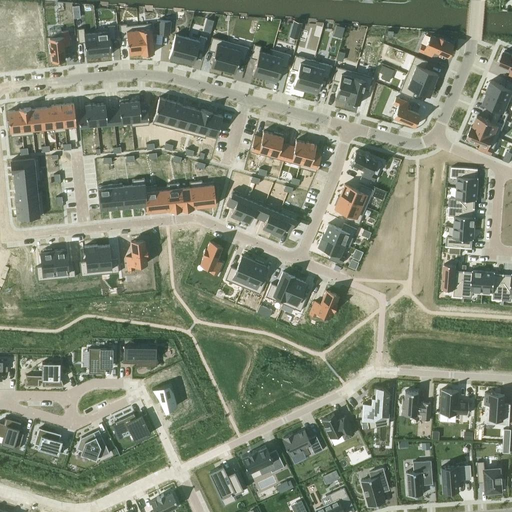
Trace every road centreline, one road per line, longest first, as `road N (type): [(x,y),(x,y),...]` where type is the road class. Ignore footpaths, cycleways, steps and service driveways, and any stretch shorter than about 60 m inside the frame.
road 1 (residential): [(0,90),(162,77),(349,129)]
road 2 (residential): [(179,470),(372,372),(511,380)]
road 3 (residential): [(192,219),(6,238),(0,169)]
road 4 (residential): [(71,425),(132,399),(136,389),(100,385),(65,398)]
road 5 (residential): [(436,139),(470,58),(477,1)]
road 6 (residential): [(299,261),(349,129)]
